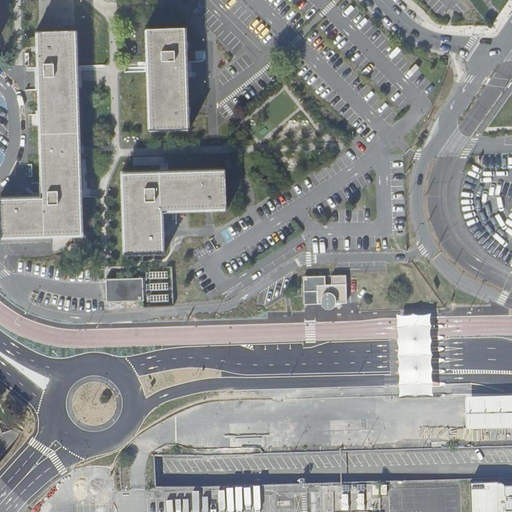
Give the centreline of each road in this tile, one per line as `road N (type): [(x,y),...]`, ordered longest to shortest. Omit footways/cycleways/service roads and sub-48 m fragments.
road 1 (unclassified): [(0,441),(110,474),(511,465)]
road 2 (unclassified): [(511,356),(276,365),(190,357),(115,369)]
road 3 (unclassified): [(131,415),(157,398),(217,383),(511,383)]
road 4 (unclassified): [(502,297),(454,275),(423,231),(419,179),(441,140)]
road 5 (secondary): [(380,0),(412,31),(496,49)]
